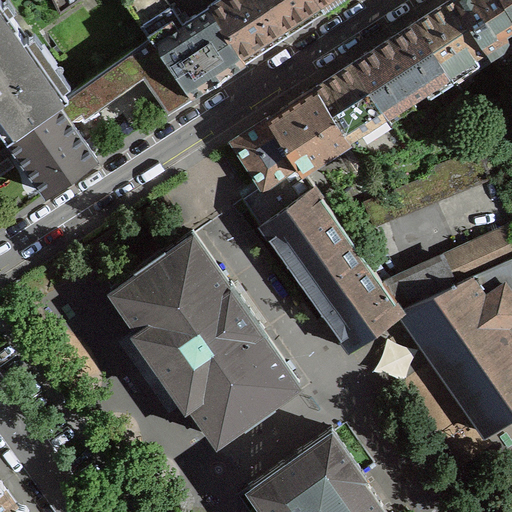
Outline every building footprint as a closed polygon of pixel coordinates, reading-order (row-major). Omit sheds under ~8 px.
[(0,0),(0,126),(7,138),(68,94),(26,35),(24,37),(15,25),(18,23),(1,0),(0,0)] [(54,0),(60,9),(72,0),(54,0)] [(151,36),(191,93),(245,59),(210,5),(178,25),(174,17),(181,12),(175,2),(171,4),(167,0),(127,0),(152,35),(151,36)] [(245,59),(289,31),(269,0),(214,0),(209,4),(210,5),(245,59)] [(269,0),(289,31),(324,8),(319,0),(269,0)] [(447,0),(417,20),(449,70),(487,46),(457,0),(447,0)] [(511,24),(511,8),(506,0),(457,0),(487,46),(488,47),(508,34),(506,28),(511,24)] [(354,61),(386,111),(449,70),(417,20),(354,61)] [(186,97),(191,93),(151,36),(68,94),(7,138),(46,192),(96,156),(70,118),(77,113),(81,118),(97,107),(94,102),(140,69),(168,108),(172,106),(172,105),(186,96),(186,97)] [(316,85),(345,131),(348,136),(386,111),(354,61),(316,85)] [(316,85),(268,116),(298,161),(316,150),(320,157),(331,149),(327,143),(345,131),(316,85)] [(402,308),(386,284),(377,273),(361,250),(298,161),(268,116),(233,139),(262,183),(243,196),(350,346),(400,310),(402,308)] [(430,166),(433,172),(364,200),(373,225),(499,174),(489,143),(487,143),(486,143),(430,166)] [(445,257),(386,284),(402,308),(511,256),(511,222),(443,254),(445,257)] [(140,267),(112,286),(139,325),(135,328),(186,400),(190,398),(217,436),(245,417),(246,418),(272,400),(271,399),(298,380),(262,328),(263,327),(231,280),(229,282),(193,230),(165,249),(164,248),(139,266),(140,267)] [(368,245),(361,250),(377,273),(384,268),(368,245)] [(511,256),(402,308),(400,310),(433,356),(486,432),(511,414),(511,256)] [(392,511),(390,511),(388,511),(362,474),(365,472),(362,469),(361,469),(334,430),(335,429),(333,427),(332,425),(328,428),(329,429),(302,448),(302,447),(298,449),(299,450),(284,461),(283,460),(279,463),(280,463),(253,482),(253,481),(249,484),(250,485),(251,487),(253,487),(270,511),(392,511)] [(0,511),(27,511),(29,507),(25,502),(17,501),(3,482),(0,483),(0,511)]
